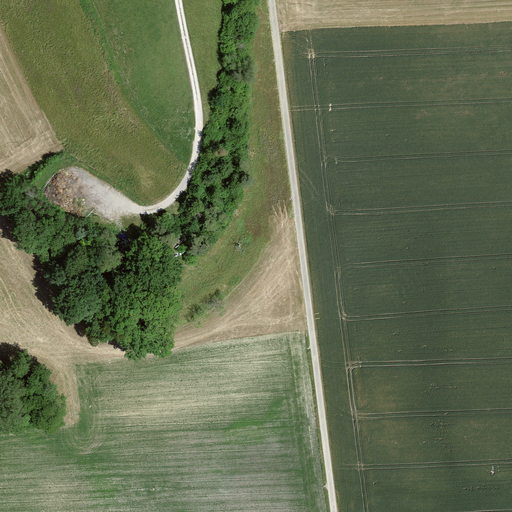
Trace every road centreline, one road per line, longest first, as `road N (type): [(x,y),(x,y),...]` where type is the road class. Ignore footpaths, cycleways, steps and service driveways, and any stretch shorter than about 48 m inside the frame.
road 1 (track): [(271,0),(333,511)]
road 2 (track): [(153,213),(178,185),(196,144),(175,0)]
